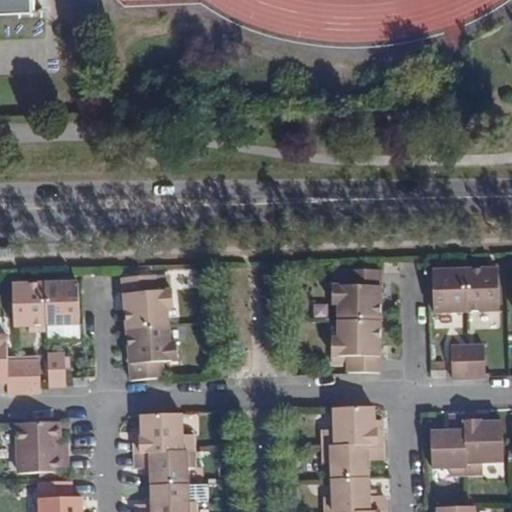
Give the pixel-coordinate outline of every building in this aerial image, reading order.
[(0,0),(0,13),(36,12),(35,0),(0,0)] [(469,315),(501,314),(499,273),(495,273),(495,275),(488,275),(488,273),(466,274),(469,315)] [(436,317),(469,315),(466,274),(434,275),(436,317)] [(381,304),(379,304),(379,295),(382,295),(381,276),(349,276),(349,291),(332,291),(332,309),(340,310),(339,327),(381,327),(381,304)] [(165,315),(172,314),(170,295),(153,296),(152,281),(120,283),(121,302),(124,302),(125,311),(122,311),(124,335),(166,331),(165,315)] [(48,331),(81,330),(79,287),(46,289),(48,331)] [(15,333),(48,331),(46,289),(25,290),(25,292),(14,293),(15,333)] [(378,351),(381,351),(381,327),(339,327),(339,345),(331,345),(331,363),(348,363),(348,379),(381,379),(381,359),(378,359),(378,351)] [(128,386),(161,384),(159,367),(177,366),(175,349),(167,349),(166,331),(124,335),(126,358),(128,357),(129,366),(127,366),(128,386)] [(16,368),(8,368),(7,339),(0,339),(0,385),(5,385),(6,388),(9,387),(9,401),(27,401),(25,367),(16,368)] [(453,384),(470,384),(469,351),(452,352),(453,384)] [(470,384),(488,383),(487,351),(469,351),(470,384)] [(233,378),(249,377),(248,357),(232,357),(233,378)] [(25,367),(42,367),(42,359),(16,359),(16,368),(25,367)] [(67,392),(67,385),(65,359),(49,361),(50,393),(67,392)] [(27,401),(44,400),(43,367),(42,367),(25,367),(27,401)] [(432,385),(447,384),(447,376),(432,377),(432,385)] [(381,437),(370,437),(369,430),(373,427),(373,413),(333,415),(334,438),(322,439),(323,454),(381,451),(381,437)] [(193,443),(181,444),(180,421),(139,422),(140,434),(145,440),(145,445),(133,445),(134,460),(194,458),(193,443)] [(482,471),(504,471),(503,429),(491,429),(491,422),(465,423),(467,484),(483,483),(482,471)] [(451,484),(467,484),(465,423),(449,424),(449,439),(432,440),(433,477),(450,476),(451,484)] [(65,447),(60,447),(60,427),(17,429),(20,479),(70,476),(70,460),(65,460),(65,447)] [(370,437),(381,437),(381,427),(373,427),(369,430),(370,437)] [(133,445),(145,445),(145,440),(140,434),(133,435),(133,445)] [(367,468),(382,467),(381,451),(323,454),(324,469),(331,469),(332,486),(368,485),(367,468)] [(150,493),(187,492),(187,475),(195,475),(194,458),(134,460),(134,475),(150,475),(150,493)] [(324,511),(383,511),(384,504),(368,504),(368,485),(332,486),(332,505),(325,505),(324,511)] [(84,511),(84,504),(74,504),(73,487),(42,488),(42,511),(84,511)] [(195,511),(196,509),(188,510),(187,492),(150,493),(151,511),(136,511),(135,511),(195,511)]
